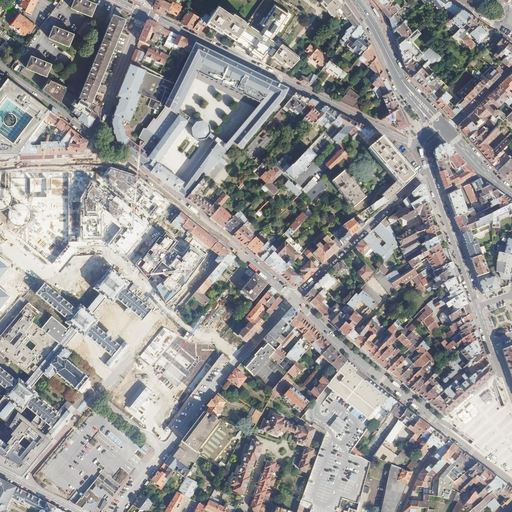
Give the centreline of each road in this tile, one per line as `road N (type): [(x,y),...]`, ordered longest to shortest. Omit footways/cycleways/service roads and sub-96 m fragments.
road 1 (residential): [(418,147),(143,12)]
road 2 (residential): [(116,511),(211,387),(292,298)]
road 3 (residential): [(292,298),(145,177),(90,160)]
road 4 (residential): [(426,170),(292,298)]
road 5 (residential): [(423,413),(292,298)]
road 6 (residential): [(95,140),(143,12)]
